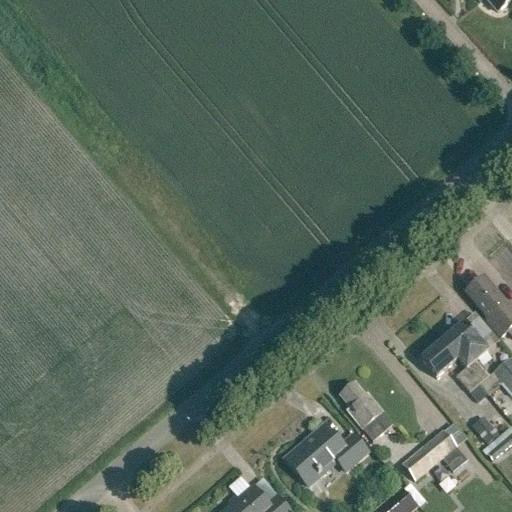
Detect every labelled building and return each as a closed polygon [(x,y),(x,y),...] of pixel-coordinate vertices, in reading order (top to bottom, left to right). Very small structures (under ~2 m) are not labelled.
[(511,0),(474,0),(479,5),(484,0),(497,15),(511,2),(511,0)] [(506,336),(511,342),(511,311),(508,306),(504,309),(482,282),(466,296),(489,322),(485,325),(499,342),(506,336)] [(466,373),(479,388),(489,379),(476,364),(480,361),(471,351),(479,344),(464,326),(442,345),(458,363),(466,373)] [(442,345),(420,363),(436,381),(458,363),(442,345)] [(511,368),(508,363),(492,377),(499,386),(511,400),(511,368)] [(479,388),(466,373),(457,380),(470,396),(479,388)] [(489,379),(479,388),(486,397),(499,386),(492,377),(489,379)] [(363,433),(373,445),(392,430),(371,404),(369,406),(355,388),(341,400),(350,412),(348,414),(363,433)] [(479,388),(470,396),(477,405),(486,397),(479,388)] [(472,430),(487,447),(498,437),(483,420),(472,430)] [(353,439),(341,449),(324,429),(285,463),(308,490),(337,465),(345,475),(367,456),(353,439)] [(479,454),(483,459),(489,466),(511,447),(511,448),(511,436),(511,435),(511,434),(508,429),(498,437),(487,447),(479,454)] [(402,469),(414,485),(457,452),(443,435),(402,469)] [(227,511),(287,511),(277,499),(267,507),(253,491),(227,511)] [(399,492),(376,511),(414,511),(416,511),(399,492)]
